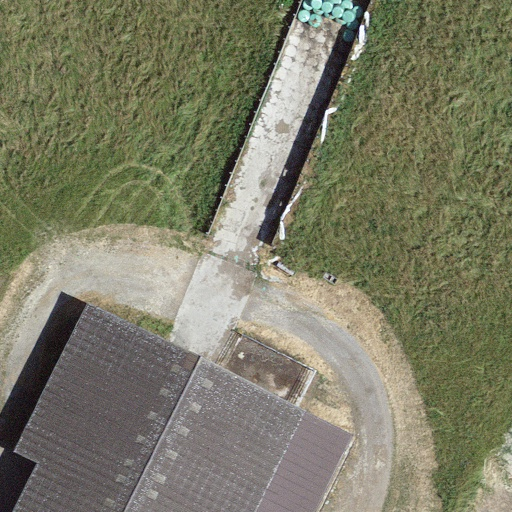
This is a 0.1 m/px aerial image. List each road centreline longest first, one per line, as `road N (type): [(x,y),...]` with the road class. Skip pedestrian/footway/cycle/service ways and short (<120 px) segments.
road 1 (track): [(5,511),(26,427),(78,322),(135,301),(285,337),(362,386),(394,455),(392,511)]
road 2 (track): [(354,31),(243,322)]
